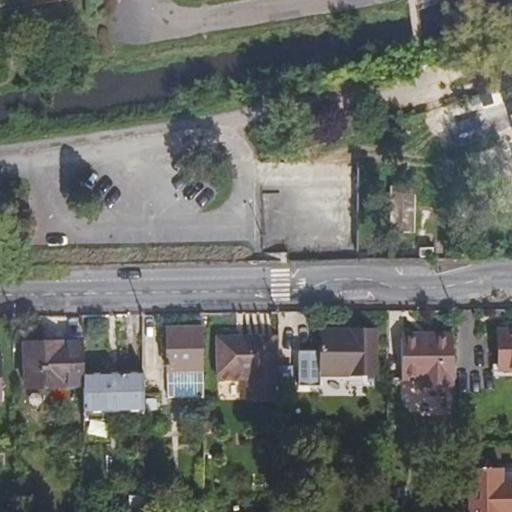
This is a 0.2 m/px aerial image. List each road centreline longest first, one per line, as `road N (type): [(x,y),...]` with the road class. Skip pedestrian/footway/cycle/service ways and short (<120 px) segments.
road 1 (tertiary): [(0,295),(304,290),(332,279),(450,286),(511,275)]
road 2 (residential): [(153,28),(324,0)]
